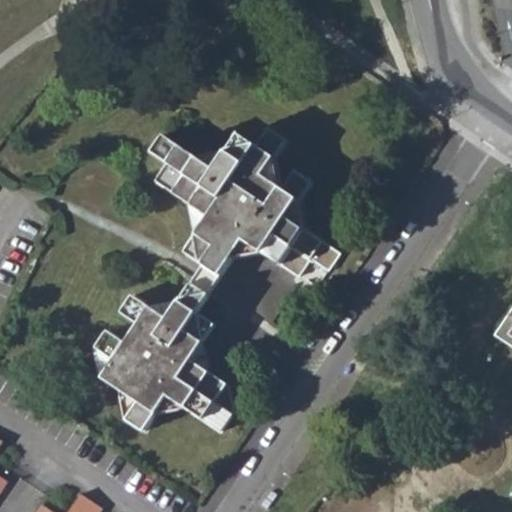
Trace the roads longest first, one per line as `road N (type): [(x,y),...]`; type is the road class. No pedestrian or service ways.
road 1 (residential): [(234,511),(506,114)]
road 2 (residential): [(130,511),(0,421)]
road 3 (residential): [(432,0),(454,61),(506,114)]
